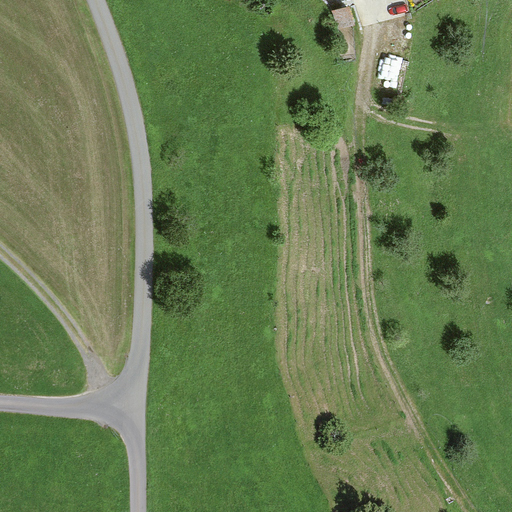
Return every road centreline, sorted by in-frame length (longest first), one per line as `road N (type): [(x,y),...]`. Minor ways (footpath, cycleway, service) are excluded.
road 1 (track): [(366,26),(369,305),(403,400),(471,511)]
road 2 (unclassified): [(138,407),(146,167),(95,0)]
road 3 (track): [(0,252),(82,341),(115,408)]
road 4 (unclassified): [(0,403),(138,407)]
